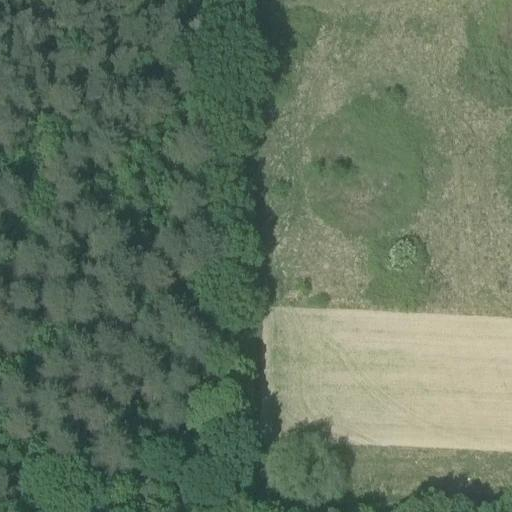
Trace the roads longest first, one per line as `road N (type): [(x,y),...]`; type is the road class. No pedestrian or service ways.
road 1 (track): [(243,502),(231,0)]
road 2 (track): [(0,476),(212,478),(243,502)]
